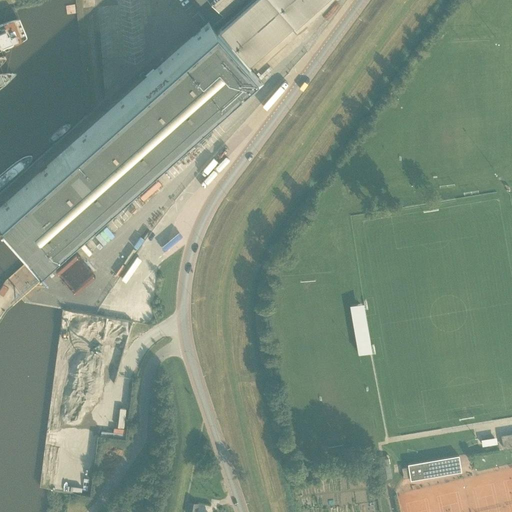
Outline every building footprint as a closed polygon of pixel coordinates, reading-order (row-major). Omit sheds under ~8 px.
[(208,21),(0,206),(0,221),(48,274),(263,83),(247,66),(249,64),(248,63),(301,16),(302,17),(321,0),(251,0),(218,29),(217,28),(215,30),(208,21)] [(190,0),(201,12),(204,9),(214,21),(215,20),(214,20),(222,13),(224,16),(241,0),(190,0)] [(358,353),(370,351),(362,303),(350,305),(358,353)] [(119,409),(117,428),(123,429),(125,409),(119,409)] [(511,434),(501,436),(503,448),(511,446),(511,434)] [(410,477),(412,476),(459,468),(457,455),(407,464),(410,477)] [(382,477),(391,476),(388,457),(379,459),(382,477)] [(409,477),(407,467),(398,468),(400,479),(409,477)] [(196,511),(198,503),(188,501),(186,511),(196,511)]
